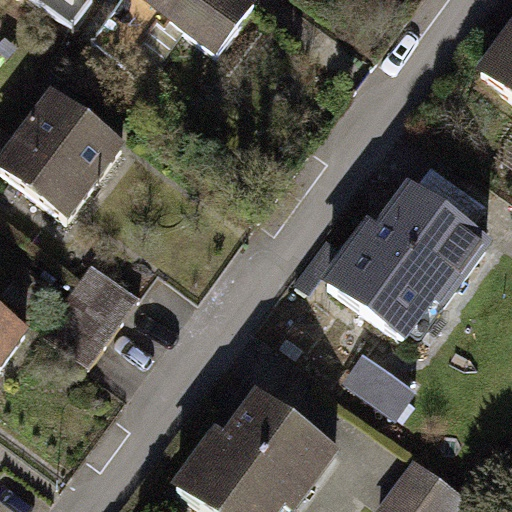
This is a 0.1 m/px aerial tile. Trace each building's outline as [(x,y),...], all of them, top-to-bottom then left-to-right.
[(263,19),(238,0),(134,0),(100,44),(158,88),(185,53),(217,78),(263,19)] [(511,42),(478,87),(511,112),(511,42)] [(131,162),(53,105),(22,146),(0,129),(0,185),(73,240),(131,162)] [(496,268),(411,204),(381,245),(373,239),(326,301),(409,363),(439,323),(449,331),(496,268)] [(100,368),(151,311),(111,276),(61,333),(100,368)] [(39,349),(0,319),(0,402),(10,390),(39,349)] [(350,393),(408,428),(426,399),(368,364),(350,393)] [(255,406),(178,506),(185,511),(310,511),(341,472),(255,406)] [(470,511),(421,474),(391,511),(470,511)]
